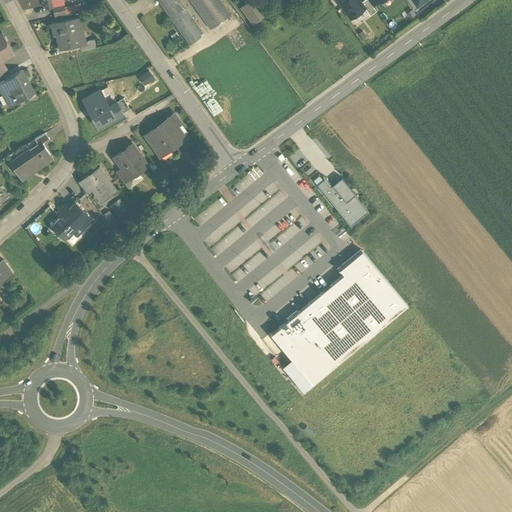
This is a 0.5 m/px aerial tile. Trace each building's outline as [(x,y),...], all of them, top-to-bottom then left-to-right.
[(50,0),(44,0),(46,9),(52,8),(52,7),(50,0)] [(203,35),(178,0),(157,0),(189,45),(203,35)] [(230,16),(218,0),(188,0),(210,30),(230,16)] [(358,0),(344,0),(340,4),(351,19),(365,9),(361,4),(358,0)] [(367,0),(366,0),(361,4),(365,9),(370,16),(376,12),(373,7),(367,0)] [(262,16),(252,2),(242,9),(252,23),(262,16)] [(64,4),(52,7),(52,8),(54,17),(66,14),(64,4)] [(79,18),(52,24),(54,35),(56,35),(60,49),(80,44),(85,43),(85,42),(79,18)] [(1,32),(0,33),(0,59),(1,59),(12,52),(1,32)] [(87,42),(85,42),(85,43),(80,44),(81,50),(96,47),(94,39),(87,41),(87,42)] [(27,78),(22,70),(10,77),(7,78),(4,73),(0,75),(0,88),(7,101),(15,97),(17,100),(31,93),(24,80),(27,78)] [(100,89),(83,99),(98,126),(122,113),(122,112),(116,101),(109,105),(100,89)] [(129,108),(123,97),(116,101),(122,112),(129,108)] [(173,112),(165,118),(167,119),(173,129),(177,126),(181,123),(173,112)] [(173,129),(167,119),(145,135),(160,156),(170,149),(168,147),(184,135),(177,126),(173,129)] [(45,132),(35,138),(39,144),(42,142),(49,138),(45,132)] [(31,150),(29,148),(10,161),(22,179),(32,172),(30,171),(39,164),(38,163),(50,154),(42,142),(39,144),(31,150)] [(132,142),(113,156),(121,167),(128,176),(146,163),(147,165),(148,164),(132,142)] [(282,171),(290,181),(300,172),(292,163),(282,171)] [(115,189),(99,166),(84,177),(92,188),(101,200),(115,189)] [(128,176),(121,167),(116,171),(124,182),(130,178),(128,176)] [(92,188),(84,177),(78,181),(86,192),(92,188)] [(317,185),(351,225),(368,211),(341,178),(331,186),(325,178),(317,185)] [(127,212),(135,206),(128,196),(120,201),(127,212)] [(76,201),(67,210),(63,206),(56,213),(60,217),(51,226),(63,238),(79,223),(78,223),(86,216),(85,215),(87,213),(76,201)] [(109,209),(104,212),(111,224),(116,221),(109,209)] [(86,216),(78,223),(79,223),(83,228),(83,229),(93,219),(87,213),(85,215),(86,216)] [(312,382),(408,304),(362,249),(339,268),(343,272),(270,331),(312,382)] [(13,271),(6,261),(1,265),(8,275),(13,271)] [(1,265),(0,263),(0,280),(8,275),(1,265)]
